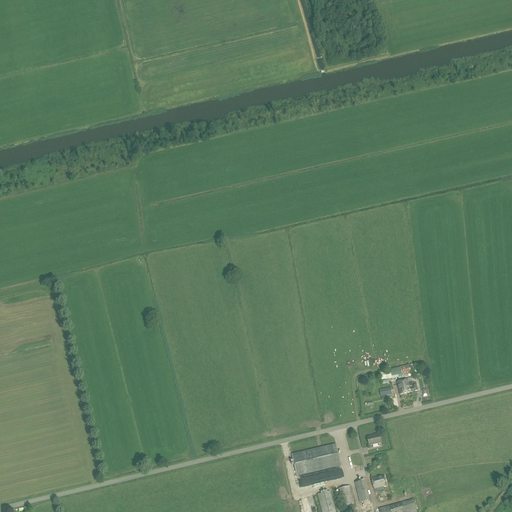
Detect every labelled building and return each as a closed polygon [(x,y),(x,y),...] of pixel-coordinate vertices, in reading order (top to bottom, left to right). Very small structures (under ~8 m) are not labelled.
[(398,377),(417,373),(415,364),(390,369),(392,376),(398,375),(398,377)] [(382,380),(382,381),(388,380),(392,380),(391,372),(381,374),(382,380)] [(409,386),(411,392),(414,391),(414,392),(418,391),(416,385),(416,383),(412,384),(412,382),(409,382),(408,380),(397,382),(398,387),(406,385),(407,387),(409,386)] [(410,392),(411,392),(409,386),(407,387),(406,385),(398,387),(400,395),(411,392),(410,392)] [(392,395),(390,388),(379,390),(381,397),(386,396),(392,395)] [(381,408),(380,401),(373,402),(372,398),(368,398),(368,402),(364,402),(365,408),(366,408),(366,411),(370,410),(370,407),(376,407),(376,409),(381,408)] [(374,435),(375,435),(367,437),(369,446),(381,443),(379,433),(374,435)] [(292,454),(297,476),(340,466),(335,444),(292,454)] [(328,470),(296,476),(298,485),(330,479),(328,470)] [(387,486),(384,475),(371,479),(374,489),(375,492),(383,490),(382,487),(387,486)] [(370,500),(364,479),(354,482),(360,503),(370,500)] [(354,504),(350,486),(338,489),(343,507),(354,504)] [(335,511),(331,491),(318,494),(322,511),(335,511)] [(307,495),(300,496),(303,511),(310,511),(307,495)] [(417,511),(413,499),(379,509),(379,511),(417,511)]
